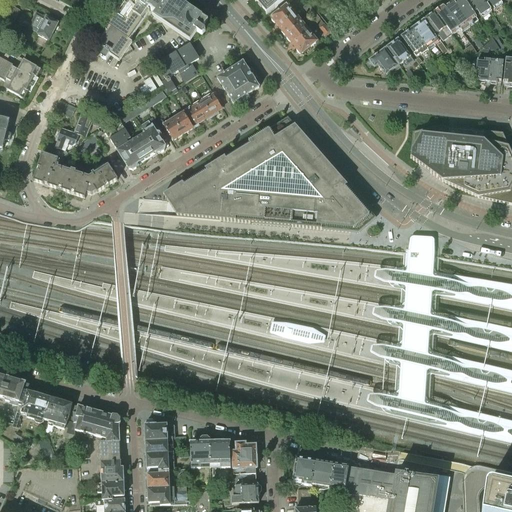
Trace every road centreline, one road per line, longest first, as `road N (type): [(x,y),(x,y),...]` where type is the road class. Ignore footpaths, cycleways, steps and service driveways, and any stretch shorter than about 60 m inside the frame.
road 1 (residential): [(293,89),(86,219),(42,218)]
road 2 (residential): [(42,218),(24,168),(88,23)]
road 3 (residential): [(511,109),(333,90),(315,73)]
road 4 (primary): [(345,150),(408,212),(511,250)]
road 5 (primary): [(511,232),(426,204),(345,150)]
road 6 (residential): [(131,404),(274,437)]
road 7 (residential): [(0,369),(131,404)]
road 8 (residential): [(414,0),(315,73)]
